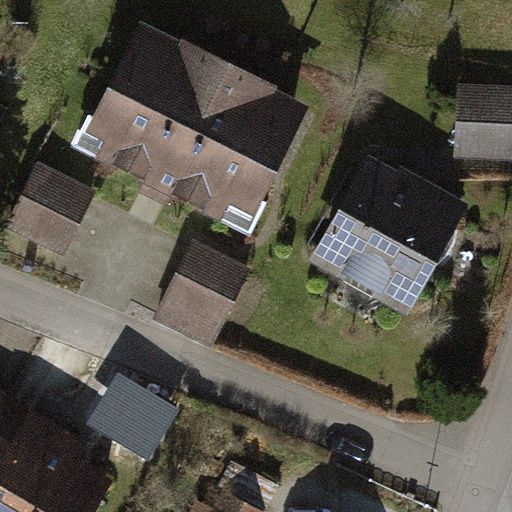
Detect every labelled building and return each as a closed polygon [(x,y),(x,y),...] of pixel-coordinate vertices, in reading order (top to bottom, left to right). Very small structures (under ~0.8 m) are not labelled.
[(310,103),(136,22),(82,136),(256,217),(310,103)] [(511,84),(458,84),(457,166),(511,166),(511,84)] [(363,162),(310,263),(411,315),(463,214),(363,162)] [(101,191),(41,167),(14,230),(74,255),(101,191)] [(257,263),(193,237),(165,306),(228,332),(257,263)] [(0,393),(0,468),(32,412),(0,393)] [(0,511),(90,511),(109,480),(83,465),(93,447),(32,412),(0,468),(0,511)] [(255,511),(225,496),(216,511),(255,511)]
